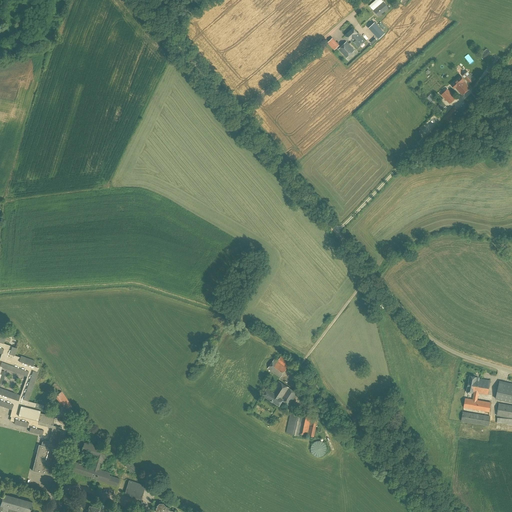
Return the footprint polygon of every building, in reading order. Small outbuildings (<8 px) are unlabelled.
[(379,17),(389,8),(381,0),(375,0),(369,6),(379,17)] [(385,33),(383,32),(374,22),(368,28),(379,39),(380,37),(385,33)] [(365,41),(357,33),(353,28),(345,35),(350,40),(351,39),(358,47),(365,41)] [(334,50),(339,46),(333,38),(327,43),(334,50)] [(347,58),(354,50),(346,42),(338,49),(347,58)] [(489,49),(482,56),(485,58),(492,52),(489,49)] [(476,76),(488,64),(475,52),(463,65),(476,76)] [(469,83),(474,79),(468,73),(463,77),(469,83)] [(470,88),(464,81),(465,80),(461,76),(451,85),(454,88),(455,87),(462,95),(470,88)] [(451,102),(457,97),(449,89),(443,94),(451,102)] [(444,111),(447,107),(442,102),(438,107),(440,108),(441,107),(444,111)] [(458,109),(454,106),(448,114),(445,118),(448,120),(452,116),(455,119),(464,111),(460,107),(458,109)] [(36,404),(28,402),(38,373),(37,373),(38,368),(33,366),(34,362),(20,357),(20,358),(14,356),(17,349),(3,344),(6,337),(0,335),(0,352),(2,353),(0,358),(0,365),(0,366),(0,365),(0,399),(1,399),(0,401),(0,406),(12,410),(10,417),(15,419),(14,425),(27,428),(28,428),(30,428),(29,432),(44,436),(47,434),(50,435),(49,442),(44,441),(41,442),(41,445),(39,445),(32,470),(50,475),(62,428),(53,426),(54,417),(40,413),(40,411),(35,409),(36,404)] [(290,363),(281,356),(277,361),(274,359),(267,369),(280,378),(290,363)] [(488,395),(490,381),(476,378),(476,377),(469,376),(466,392),(474,393),(473,399),(465,398),(463,408),(489,412),(491,402),(477,400),(478,393),(488,395)] [(297,393),(279,381),(271,392),(267,389),(262,395),(279,406),(282,400),(290,405),(297,393)] [(511,403),(511,384),(499,381),(495,399),(511,403)] [(55,395),(62,405),(69,401),(62,391),(55,395)] [(511,405),(499,404),(497,416),(511,418),(497,417),(497,423),(511,424),(511,405)] [(317,427),(318,421),(317,421),(317,419),(311,418),(312,415),(291,411),(286,433),(300,436),(300,434),(308,435),(314,437),(316,427),(317,427)] [(327,423),(330,421),(321,412),(319,415),(323,419),(327,423)] [(488,426),(490,417),(463,412),(461,421),(488,426)] [(319,457),(320,457),(321,457),(321,456),(322,456),(323,456),(323,455),(324,455),(325,454),(326,453),(326,452),(326,451),(327,450),(327,449),(327,448),(326,447),(326,446),(326,445),(325,444),(324,443),(323,442),(322,442),(321,441),(320,441),(319,441),(318,441),(317,441),(316,441),(315,442),(314,442),(314,443),(313,443),(313,444),(312,444),(312,445),(311,446),(311,447),(311,448),(311,449),(311,450),(311,451),(311,452),(312,453),(312,454),(313,454),(313,455),(314,455),(315,456),(316,456),(317,457),(318,457),(319,457)] [(87,444),(84,443),(81,452),(84,453),(84,454),(95,457),(91,467),(70,461),(67,470),(91,477),(91,478),(117,486),(119,479),(109,476),(110,473),(99,470),(103,459),(104,460),(107,449),(87,443),(87,444)] [(132,473),(136,468),(110,443),(108,446),(127,464),(125,466),(132,473)] [(131,497),(136,483),(129,481),(125,495),(131,497)] [(141,500),(146,486),(136,483),(131,497),(141,500)] [(0,511),(29,511),(32,503),(3,494),(2,500),(0,499),(0,511)] [(174,511),(175,511),(171,510),(169,507),(166,506),(163,503),(159,503),(156,506),(156,507),(155,507),(155,511),(156,511),(174,511)]
